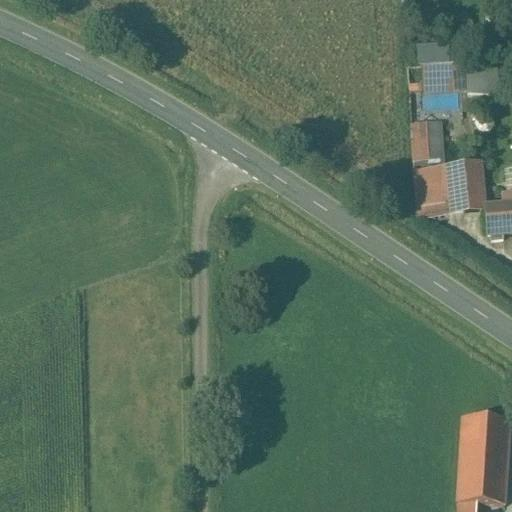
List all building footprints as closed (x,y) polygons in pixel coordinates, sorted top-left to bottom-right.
[(483,95),(502,94),(500,65),(481,66),(483,95)] [(457,68),(419,70),(420,87),(458,85),(457,68)] [(477,170),(439,173),(442,211),(416,213),(417,221),(480,216),(477,170)] [(511,209),(485,212),(487,238),(511,236),(511,209)] [(509,427),(461,424),(455,508),(503,511),(509,427)]
